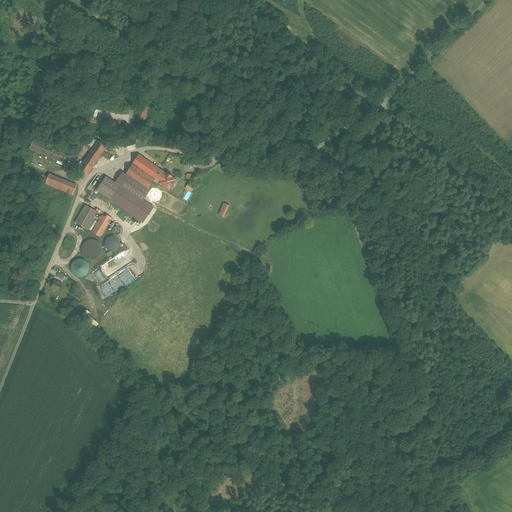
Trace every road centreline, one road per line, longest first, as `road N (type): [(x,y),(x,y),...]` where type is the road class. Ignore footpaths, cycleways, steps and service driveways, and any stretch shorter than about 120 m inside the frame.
road 1 (track): [(0,397),(92,176),(147,147),(263,160),(313,149),(372,104)]
road 2 (unclassified): [(511,210),(372,104)]
road 3 (unclassified): [(372,104),(234,0)]
road 4 (unclassified): [(489,0),(372,104)]
